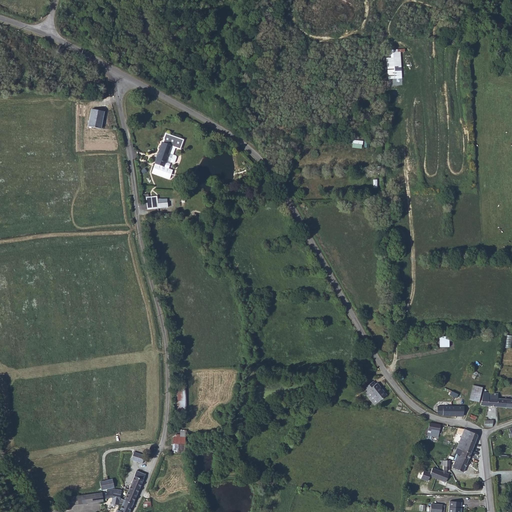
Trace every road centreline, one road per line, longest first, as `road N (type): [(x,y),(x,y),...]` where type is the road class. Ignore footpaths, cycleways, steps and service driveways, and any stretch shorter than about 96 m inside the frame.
road 1 (unclassified): [(120,74),(252,150),(400,392),(423,412),(482,435)]
road 2 (unclassified): [(120,74),(141,254),(167,369),(164,427),(132,511)]
road 3 (track): [(386,371),(395,348),(385,188),(407,154),(408,99)]
